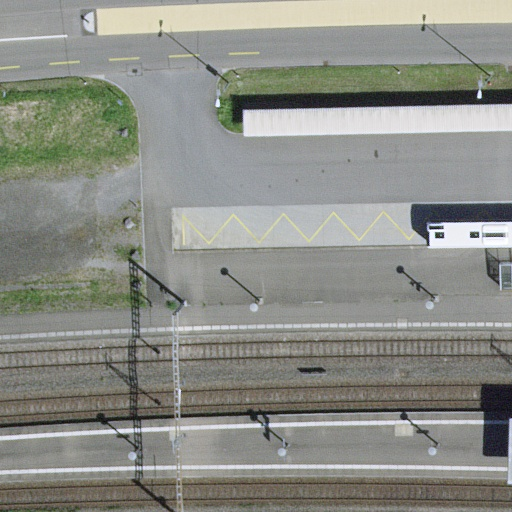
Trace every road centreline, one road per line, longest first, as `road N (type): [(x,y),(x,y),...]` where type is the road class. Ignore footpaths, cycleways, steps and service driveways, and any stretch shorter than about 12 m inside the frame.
road 1 (primary): [(511,10),(0,30)]
road 2 (track): [(0,198),(180,169)]
